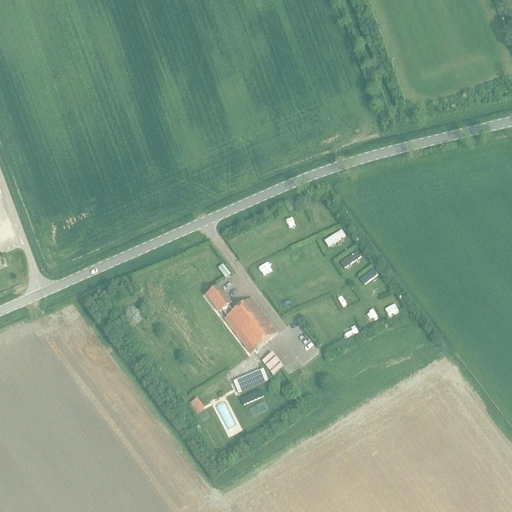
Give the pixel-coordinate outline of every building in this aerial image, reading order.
[(345,219),(335,224),(339,231),(349,226),(345,219)] [(319,236),(307,243),(312,252),(324,246),(319,236)] [(340,303),(349,296),(342,287),(333,294),(340,303)] [(251,300),(233,314),(228,307),(231,306),(218,288),(206,297),(219,314),(222,312),(227,319),(224,321),(250,356),(278,336),(251,300)] [(347,331),(361,326),(357,317),(344,322),(347,331)] [(262,362),(273,376),(283,368),(272,354),(262,362)] [(233,383),(238,395),(268,382),(263,370),(233,383)]
